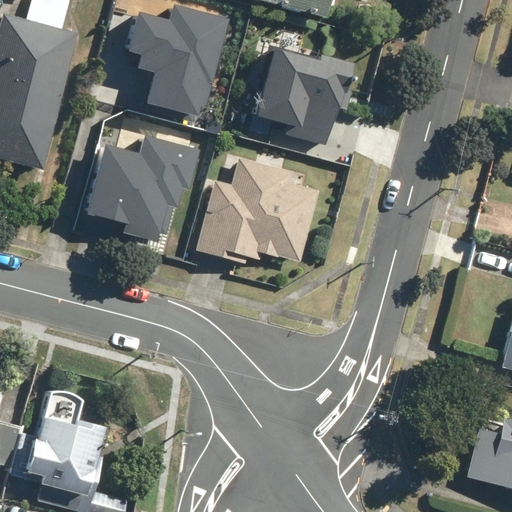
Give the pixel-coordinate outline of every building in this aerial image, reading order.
[(67,1),(64,0),(28,0),(22,24),(0,18),(0,166),(37,176),(75,38),(58,34),(67,1)] [(322,0),(233,0),(314,21),(317,9),(320,10),(322,0)] [(181,123),(209,18),(152,2),(147,20),(115,11),(104,51),(122,56),(118,68),(133,72),(124,107),(181,123)] [(342,114),(351,67),(258,48),(243,123),(286,132),(285,141),(321,149),(328,111),(342,114)] [(159,239),(182,152),(129,138),(125,153),(89,144),(69,215),(159,239)] [(188,256),(218,264),(220,256),(254,264),(255,258),(293,268),(317,175),(282,166),(281,170),(236,159),(237,155),(227,152),(220,180),(208,177),(188,256)] [(492,372),(511,376),(511,308),(509,308),(492,372)] [(118,511),(121,501),(88,493),(98,454),(92,452),(97,431),(52,420),(51,425),(30,420),(26,437),(12,433),(1,479),(12,482),(13,477),(25,480),(23,488),(76,501),(73,511),(118,511)] [(472,429),(458,480),(511,493),(511,425),(496,421),(492,434),(472,429)]
